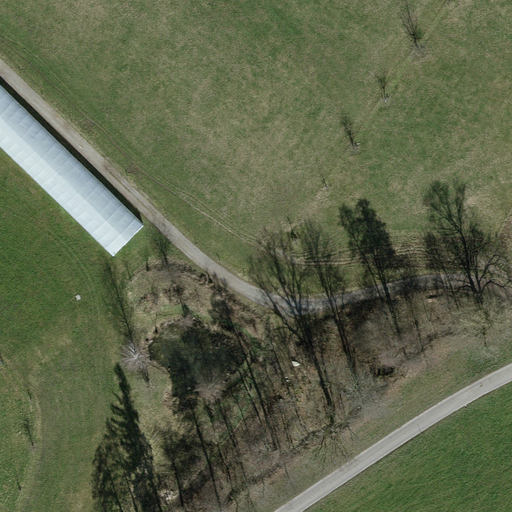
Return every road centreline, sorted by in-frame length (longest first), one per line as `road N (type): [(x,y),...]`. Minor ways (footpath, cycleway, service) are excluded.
road 1 (track): [(0,65),(212,269),(281,311),(447,277),(511,294)]
road 2 (unclassified): [(511,371),(279,511)]
road 3 (track): [(281,311),(262,391),(166,511)]
